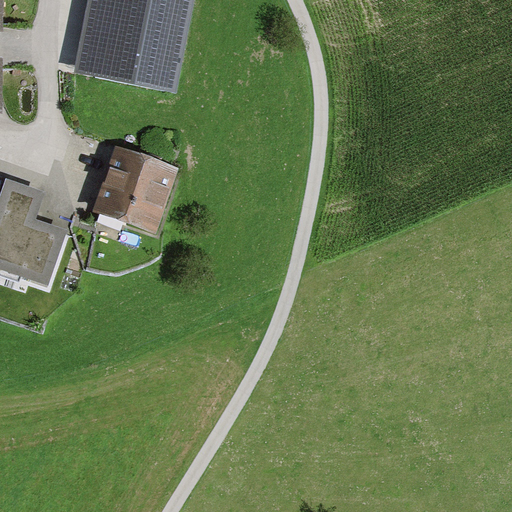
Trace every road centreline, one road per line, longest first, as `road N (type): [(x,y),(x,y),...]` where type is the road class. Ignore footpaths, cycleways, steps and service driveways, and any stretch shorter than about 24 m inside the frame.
road 1 (track): [(171,511),(257,371),(302,252),(322,91),(295,0)]
road 2 (track): [(47,0),(49,89),(38,171)]
